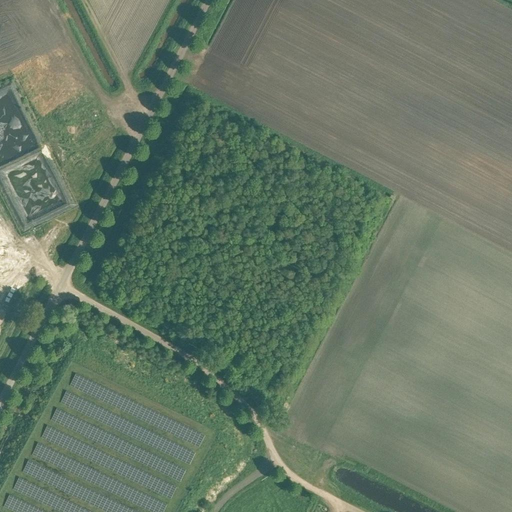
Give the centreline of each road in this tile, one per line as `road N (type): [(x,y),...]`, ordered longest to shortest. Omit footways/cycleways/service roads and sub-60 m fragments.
road 1 (unclassified): [(61,283),(208,0)]
road 2 (unclassified): [(275,462),(250,408),(205,367),(61,283)]
road 3 (track): [(53,0),(101,94),(141,129)]
road 4 (unclassified): [(0,402),(61,283)]
road 5 (track): [(80,0),(128,94),(125,119)]
